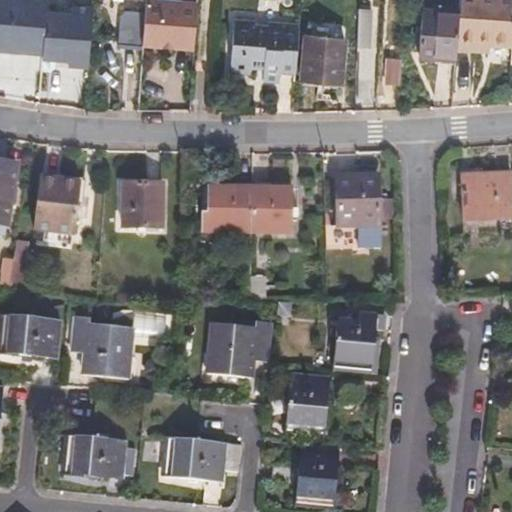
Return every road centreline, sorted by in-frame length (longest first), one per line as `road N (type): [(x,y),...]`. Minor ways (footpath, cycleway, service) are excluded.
road 1 (residential): [(415,128),(178,131),(0,118)]
road 2 (residential): [(424,320),(482,319),(463,511)]
road 3 (residential): [(424,320),(415,128)]
road 4 (residential): [(406,511),(424,320)]
road 5 (residential): [(20,502),(32,401),(79,406)]
road 6 (residential): [(204,421),(244,424),(238,511)]
